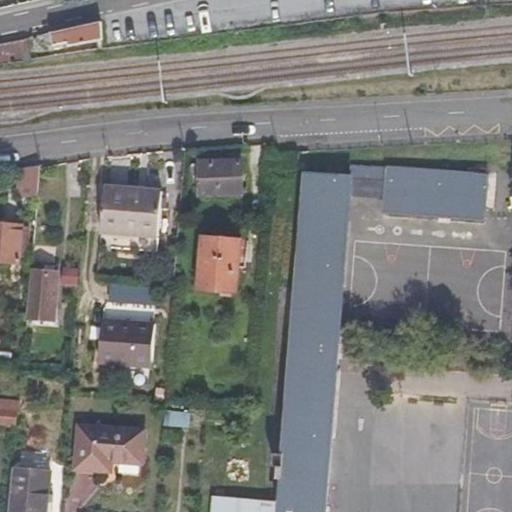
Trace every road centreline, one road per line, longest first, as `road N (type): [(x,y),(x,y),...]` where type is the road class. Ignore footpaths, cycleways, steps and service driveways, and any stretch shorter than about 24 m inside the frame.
road 1 (residential): [(0,150),(225,124),(511,110)]
road 2 (residential): [(0,28),(127,0)]
